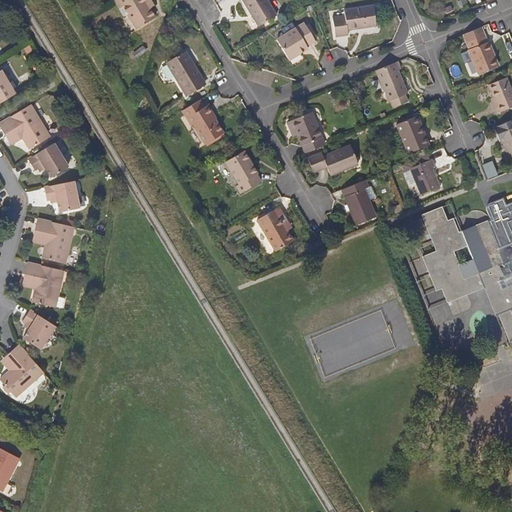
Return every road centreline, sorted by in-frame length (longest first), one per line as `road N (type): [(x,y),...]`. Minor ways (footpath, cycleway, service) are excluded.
road 1 (residential): [(254,110),(423,44)]
road 2 (residential): [(254,110),(187,0)]
road 3 (residential): [(0,280),(18,208),(0,165)]
